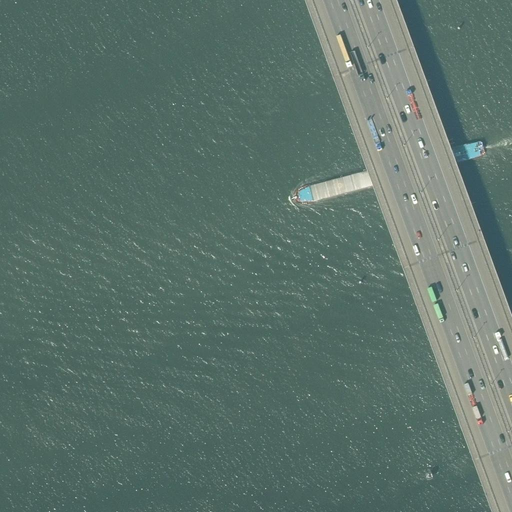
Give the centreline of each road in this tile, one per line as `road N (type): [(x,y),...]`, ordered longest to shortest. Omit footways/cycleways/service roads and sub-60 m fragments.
road 1 (motorway): [(334,0),(511,486)]
road 2 (motorway): [(511,391),(368,0)]
